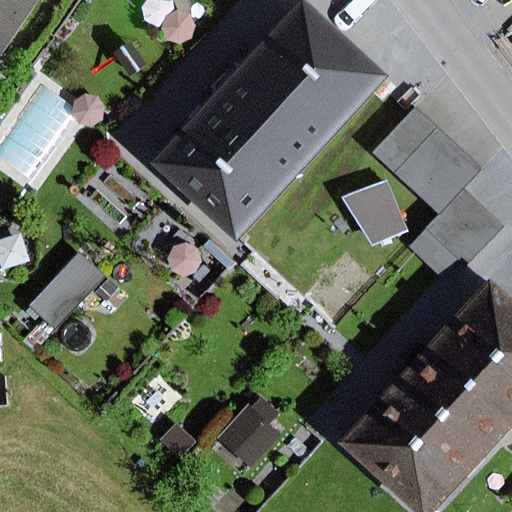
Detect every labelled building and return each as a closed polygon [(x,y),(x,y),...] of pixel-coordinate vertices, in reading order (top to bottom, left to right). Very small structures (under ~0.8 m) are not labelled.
[(0,0),(0,57),(9,64),(52,0),(0,0)] [(397,73),(317,0),(315,0),(260,60),(248,49),(215,85),(227,96),(168,160),(249,234),(397,73)] [(427,109),(389,149),(452,207),(489,166),(427,109)] [(417,228),(396,182),(362,197),(382,243),(417,228)] [(509,224),(476,191),(425,243),(453,271),(470,253),(475,258),(509,224)] [(38,297),(67,317),(106,261),(77,241),(38,297)] [(441,511),(511,434),(511,283),(503,276),(447,337),(436,327),(399,368),(410,377),(355,437),(437,511),(441,511)] [(6,320),(0,320),(0,377),(10,376),(6,320)] [(294,436),(264,409),(231,446),(261,473),(294,436)]
